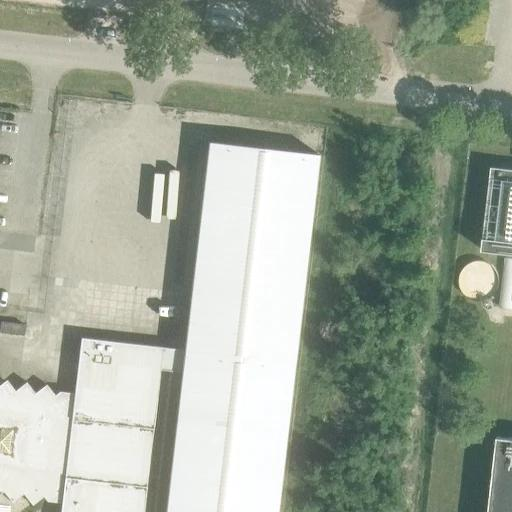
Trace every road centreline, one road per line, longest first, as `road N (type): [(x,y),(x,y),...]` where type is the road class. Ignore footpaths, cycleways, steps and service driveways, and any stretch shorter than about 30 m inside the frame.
road 1 (unclassified): [(381,89),(0,46)]
road 2 (unknown): [(82,272),(107,262),(117,243),(160,65)]
road 3 (unknown): [(0,354),(51,357),(70,335),(82,272)]
road 4 (unclassified): [(511,104),(381,89)]
